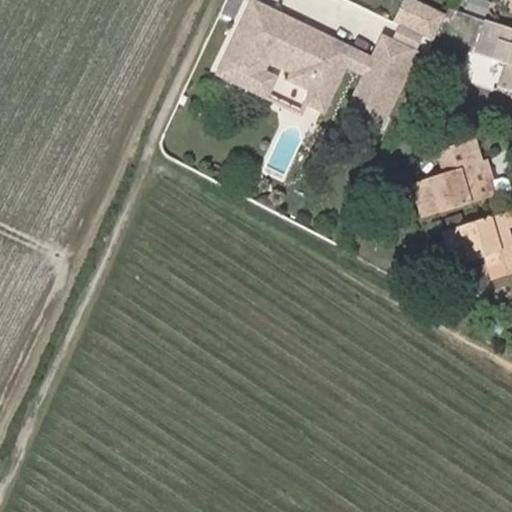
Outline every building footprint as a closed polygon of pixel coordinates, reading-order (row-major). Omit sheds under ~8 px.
[(284,10),(261,0),(255,0),(223,72),(261,89),(275,59),(299,69),(296,77),(318,87),(312,100),(332,109),(351,68),(341,36),(308,21),(304,30),(280,20),(284,10)] [(446,18),(408,0),(406,0),(396,21),(406,26),(422,34),(436,41),(446,18)] [(485,15),(489,2),(481,0),(469,0),(466,8),(485,15)] [(308,21),(284,10),(280,20),(304,30),(308,21)] [(511,28),(490,21),(477,53),(507,65),(499,86),(511,91),(511,28)] [(398,42),(415,50),(422,34),(406,26),(398,42)] [(378,52),(341,36),(351,68),(367,75),(378,52)] [(386,36),(378,52),(391,53),(397,41),(386,36)] [(377,126),(415,50),(398,42),(397,41),(391,53),(378,52),(367,75),(353,103),(362,107),(358,116),(377,126)] [(353,103),(348,112),(358,116),(362,107),(353,103)] [(489,166),(487,158),(482,160),(475,139),(468,141),(477,170),(489,166)] [(477,170),(468,141),(440,149),(446,173),(415,183),(425,219),(511,192),(508,182),(501,180),(495,182),(489,166),(477,170)] [(511,237),(510,229),(511,228),(511,211),(447,231),(456,265),(488,255),(496,278),(511,273),(511,237)]
